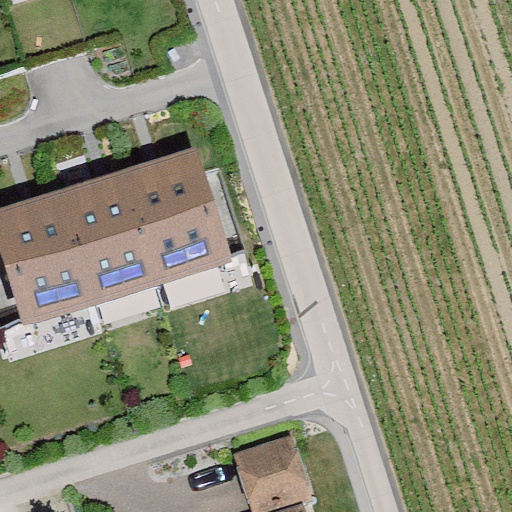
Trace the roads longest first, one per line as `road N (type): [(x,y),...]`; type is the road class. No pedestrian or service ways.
road 1 (residential): [(218,0),(344,386)]
road 2 (residential): [(0,493),(344,386)]
road 3 (residential): [(344,386),(385,511)]
